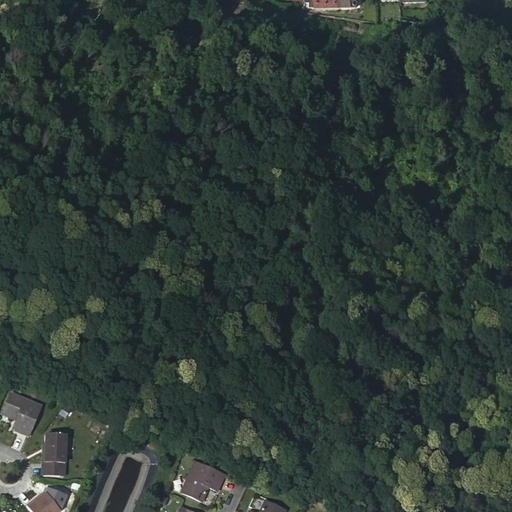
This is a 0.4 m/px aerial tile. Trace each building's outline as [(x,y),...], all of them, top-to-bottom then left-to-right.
[(29,439),(42,409),(12,395),(4,414),(10,417),(9,419),(17,423),(13,432),(29,439)] [(48,441),(45,472),(66,474),(71,433),(50,431),(48,441)] [(226,470),(196,457),(183,487),(202,496),(205,490),(206,490),(210,482),(219,486),(226,470)] [(29,502),(27,500),(21,506),(26,511),(51,511),(54,510),(40,493),(37,495),(29,502)] [(27,500),(29,502),(37,495),(36,493),(27,500)] [(284,511),(285,511),(266,503),(263,509),(261,508),(259,511),(284,511)]
